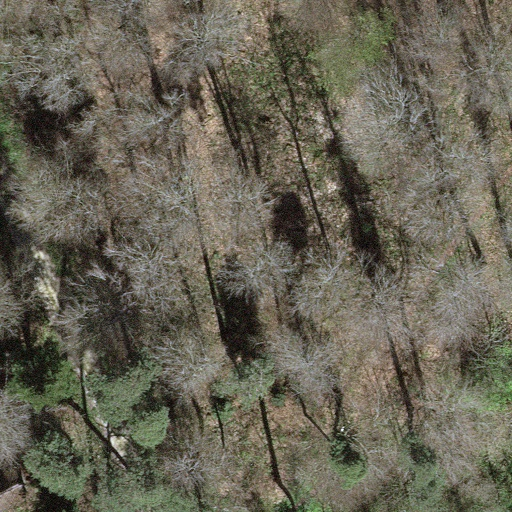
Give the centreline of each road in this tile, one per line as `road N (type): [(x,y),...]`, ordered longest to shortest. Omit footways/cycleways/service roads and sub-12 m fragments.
road 1 (track): [(0,112),(157,511)]
road 2 (track): [(511,188),(351,455),(293,511)]
